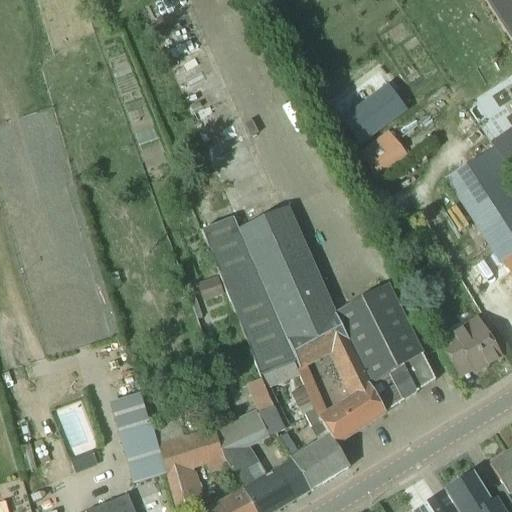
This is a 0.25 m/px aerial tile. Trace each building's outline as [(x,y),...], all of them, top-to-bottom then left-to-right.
[(511,0),(480,0),(508,42),(511,39),(511,0)] [(387,87),(341,121),(359,145),(404,111),(387,87)] [(388,132),(359,153),(378,179),(407,157),(388,132)] [(511,177),(493,149),(445,180),(498,263),(501,262),(511,278),(511,177)] [(335,314),(288,208),(238,231),(286,342),(334,314),(335,314)] [(238,231),(233,219),(201,232),(259,376),(293,362),(295,361),(286,342),(238,231)] [(423,231),(403,236),(407,254),(428,249),(423,231)] [(218,278),(198,285),(203,302),(224,295),(218,278)] [(387,285),(335,314),(334,314),(349,343),(371,388),(422,355),(387,285)] [(329,436),(336,447),(385,414),(371,388),(349,343),(334,314),(286,342),(295,361),(293,362),(315,412),(316,415),(322,424),(329,436)] [(500,358),(483,330),(471,337),(465,327),(439,343),(456,372),(468,365),(473,374),(500,358)] [(385,414),(435,381),(422,355),(371,388),(385,414)] [(207,380),(204,372),(189,377),(192,385),(207,380)] [(255,412),(258,416),(273,409),(260,379),(246,385),(255,412)] [(164,475),(156,446),(140,393),(110,402),(122,441),(134,485),(164,475)] [(176,393),(159,397),(163,412),(180,408),(176,393)] [(81,402),(57,409),(61,423),(85,415),(81,402)] [(258,416),(268,437),(285,430),(275,409),(275,408),(273,409),(258,416)] [(240,490),(253,511),(275,511),(310,492),(291,461),(266,476),(249,448),(268,439),(268,437),(258,416),(255,412),(214,430),(215,434),(222,461),(240,490)] [(316,415),(315,412),(306,416),(312,429),(322,424),(316,415)] [(156,446),(164,475),(174,511),(192,511),(205,506),(194,470),(222,461),(215,434),(203,438),(201,431),(156,446)] [(290,460),(291,461),(310,492),(349,468),(336,447),(329,436),(290,460)] [(98,467),(92,453),(70,462),(76,476),(98,467)] [(511,511),(511,464),(506,455),(489,465),(507,494),(496,501),(503,511),(511,511)] [(471,477),(446,492),(458,511),(503,511),(496,501),(489,505),(471,477)] [(253,511),(240,490),(201,511),(253,511)] [(133,511),(127,496),(87,511),(133,511)]
